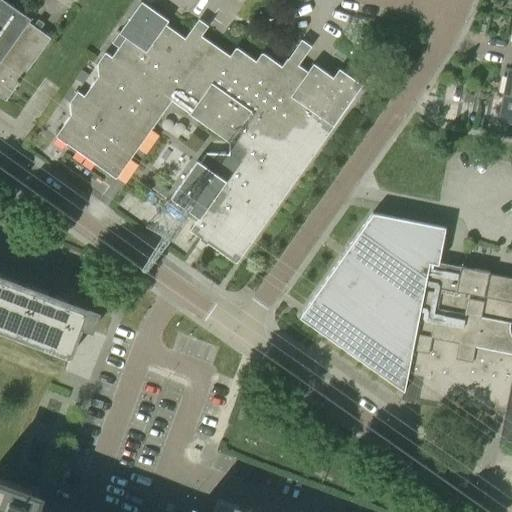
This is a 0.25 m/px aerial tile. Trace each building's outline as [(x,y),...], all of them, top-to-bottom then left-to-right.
[(30,19),(2,0),(0,0),(0,96),(5,101),(50,38),(28,22),(30,19)] [(228,154),(206,153),(175,197),(200,214),(189,230),(235,263),(361,85),(338,68),(332,77),(312,63),(306,72),(286,58),(280,67),(261,53),(254,62),(233,47),(227,55),(199,36),(192,44),(165,25),(168,21),(141,1),(111,43),(118,48),(111,57),(105,52),(97,64),(98,76),(83,96),(77,92),(69,103),(70,116),(64,123),(55,136),(115,178),(170,100),(189,114),(182,124),(208,142),(215,133),(228,143),(228,154)] [(511,68),(508,68),(502,94),(511,95),(511,68)] [(511,95),(502,94),(495,132),(511,135),(511,95)] [(511,277),(488,273),(488,271),(460,266),(437,262),(444,227),(371,213),(298,317),(403,391),(404,385),(419,388),(417,398),(447,404),(447,402),(491,410),(494,395),(508,397),(499,439),(511,441),(511,277)] [(0,328),(69,354),(69,355),(69,356),(80,327),(91,331),(99,310),(87,305),(85,311),(0,279),(0,328)] [(239,511),(221,505),(217,511),(40,511),(41,510),(32,507),(38,492),(29,489),(30,487),(28,487),(28,488),(0,477),(0,511),(239,511)]
